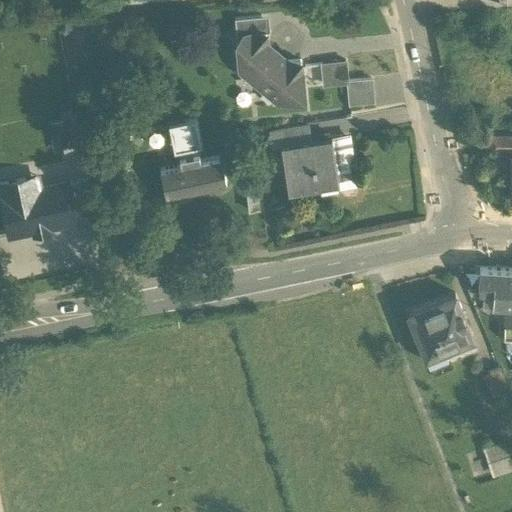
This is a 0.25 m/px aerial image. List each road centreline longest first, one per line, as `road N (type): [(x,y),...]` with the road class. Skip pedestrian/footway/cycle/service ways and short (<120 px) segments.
road 1 (tertiary): [(455,240),(135,306)]
road 2 (residential): [(455,240),(402,0)]
road 3 (tertiary): [(0,342),(135,306)]
road 4 (tertiary): [(135,306),(0,318)]
